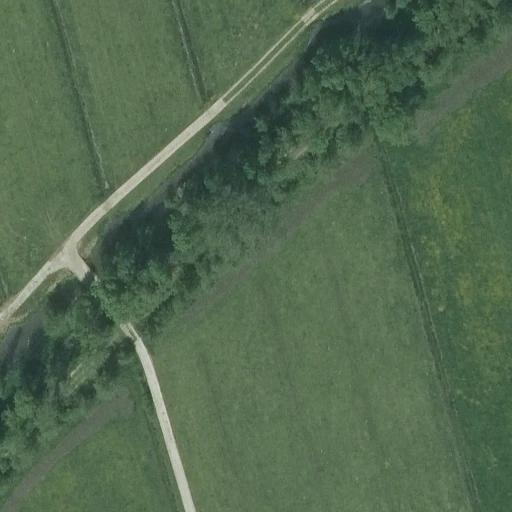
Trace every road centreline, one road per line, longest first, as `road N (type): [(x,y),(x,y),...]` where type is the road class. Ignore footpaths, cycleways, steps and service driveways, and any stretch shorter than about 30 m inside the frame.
road 1 (track): [(327,1),(60,252),(115,310)]
road 2 (track): [(115,310),(141,347),(188,511)]
